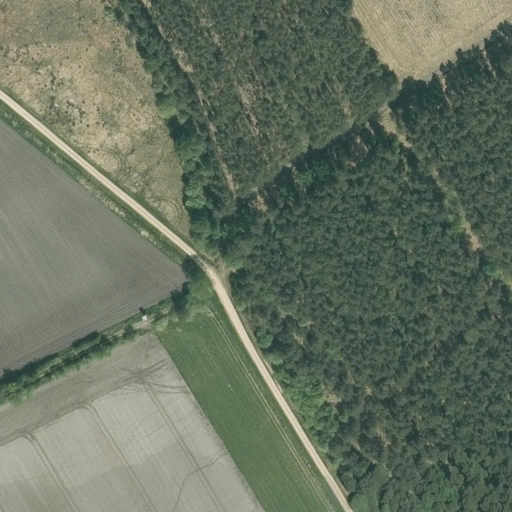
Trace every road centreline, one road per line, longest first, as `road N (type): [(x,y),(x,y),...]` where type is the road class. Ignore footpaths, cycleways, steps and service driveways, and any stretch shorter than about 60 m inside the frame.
road 1 (track): [(0,92),(228,280),(365,511)]
road 2 (track): [(0,395),(218,286)]
